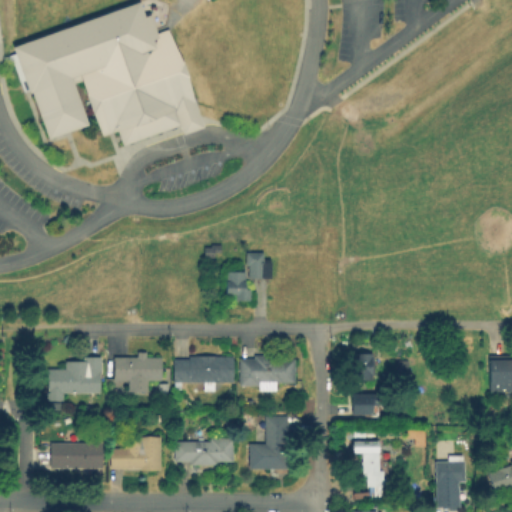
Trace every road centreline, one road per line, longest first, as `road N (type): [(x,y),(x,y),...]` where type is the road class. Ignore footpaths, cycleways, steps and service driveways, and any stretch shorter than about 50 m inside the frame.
road 1 (residential): [(319,503),(25,501)]
road 2 (residential): [(319,329),(77,330)]
road 3 (track): [(511,326),(319,329)]
road 4 (residential): [(319,329),(319,503)]
